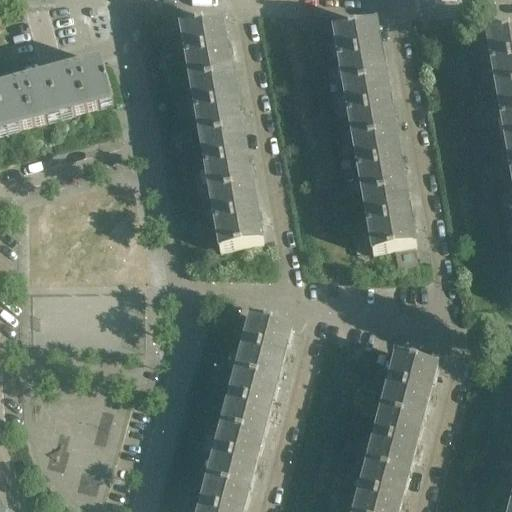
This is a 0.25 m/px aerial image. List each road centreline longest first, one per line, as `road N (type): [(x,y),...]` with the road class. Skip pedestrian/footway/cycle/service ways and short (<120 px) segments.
road 1 (residential): [(450,328),(389,0)]
road 2 (residential): [(292,312),(237,0)]
road 3 (residential): [(140,511),(182,344),(181,300)]
road 4 (residential): [(262,511),(315,314)]
road 5 (residential): [(421,511),(457,373),(450,328)]
road 6 (residential): [(181,300),(149,149)]
road 7 (residential): [(0,188),(149,149)]
road 8 (residential): [(149,149),(127,0)]
road 9 (residential): [(450,328),(315,314)]
